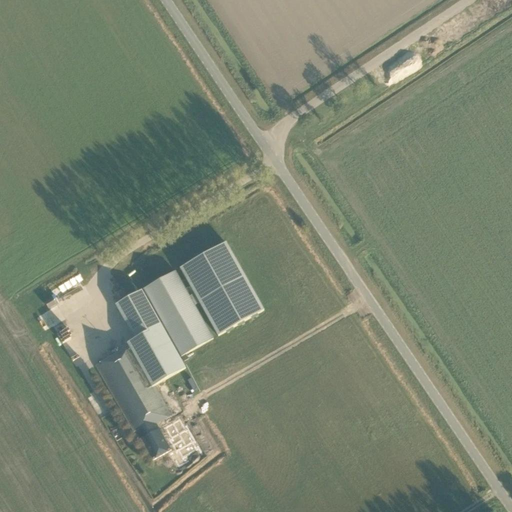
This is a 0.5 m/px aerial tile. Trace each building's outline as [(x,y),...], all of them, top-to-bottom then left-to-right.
[(225,242),(179,268),(192,291),(188,294),(193,304),(198,301),(218,336),(263,310),(225,242)] [(175,272),(143,290),(181,357),(213,338),(193,304),(188,294),(175,272)] [(55,304),(52,299),(45,303),(48,309),(55,304)] [(160,324),(134,339),(134,340),(130,342),(154,385),(186,369),(160,324)] [(71,331),(57,338),(64,353),(78,347),(71,331)] [(164,427),(179,419),(206,404),(186,369),(154,385),(151,387),(129,347),(95,366),(139,442),(164,427)] [(179,419),(165,428),(171,439),(169,440),(176,452),(178,451),(182,458),(185,457),(189,455),(189,454),(197,450),(192,443),(195,441),(188,429),(186,430),(179,419)]
